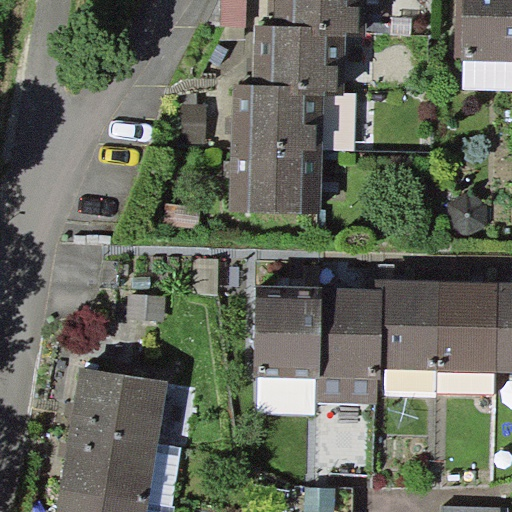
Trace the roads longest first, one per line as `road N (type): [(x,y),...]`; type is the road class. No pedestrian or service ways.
road 1 (residential): [(32,199),(81,143),(169,0)]
road 2 (residential): [(32,199),(0,412)]
road 3 (track): [(62,0),(32,199)]
